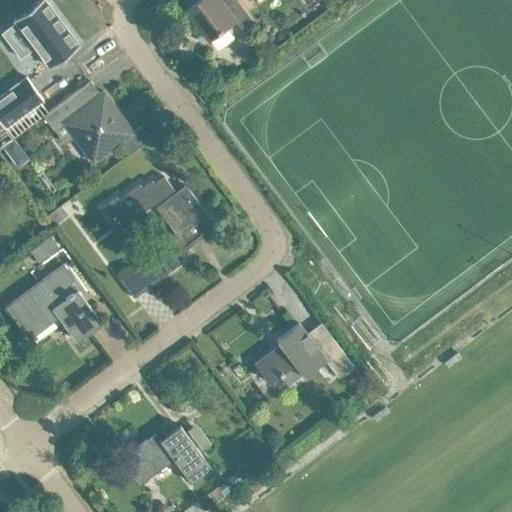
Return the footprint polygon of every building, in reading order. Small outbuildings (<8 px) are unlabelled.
[(48,0),(34,0),(15,15),(51,62),(80,41),(48,0)] [(237,0),(228,7),(222,0),(199,0),(187,10),(210,40),(236,20),(243,29),(254,21),(238,0),(237,0)] [(32,70),(0,94),(0,107),(11,121),(49,92),(32,70)] [(219,89),(228,83),(222,75),(213,81),(219,89)] [(90,81),(44,116),(54,128),(62,122),(74,137),(93,162),(119,142),(128,154),(132,150),(148,138),(139,126),(133,131),(114,105),(103,91),(100,93),(90,81)] [(116,196),(101,207),(115,226),(141,207),(143,210),(153,203),(163,195),(185,224),(174,232),(164,239),(167,242),(156,251),(158,254),(144,264),(142,261),(119,278),(121,281),(133,297),(182,261),(180,258),(189,251),(187,247),(197,240),(194,237),(213,223),(184,183),(175,191),(163,175),(154,182),(151,179),(142,186),(139,183),(118,199),(116,196)] [(54,224),(67,214),(60,205),(47,215),(54,224)] [(45,237),(29,249),(37,260),(54,248),(58,244),(50,233),(45,237)] [(72,292),(65,282),(73,276),(63,263),(5,306),(14,318),(14,319),(29,339),(59,316),(77,339),(101,321),(76,288),(72,292)] [(315,344),(298,322),(276,339),(280,344),(254,363),(266,379),(267,381),(293,362),(303,376),(324,359),(338,377),(353,366),(329,334),(315,344)] [(212,469),(179,424),(160,439),(156,434),(148,440),(145,438),(120,456),(127,466),(126,467),(130,471),(131,470),(139,481),(172,457),(191,484),(212,469)] [(225,495),(244,480),(238,472),(219,487),(225,495)]
